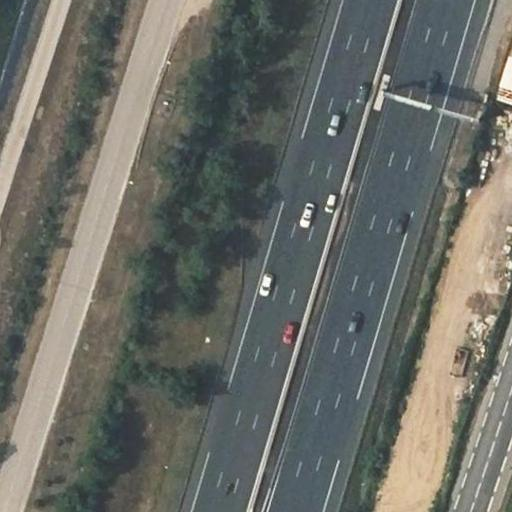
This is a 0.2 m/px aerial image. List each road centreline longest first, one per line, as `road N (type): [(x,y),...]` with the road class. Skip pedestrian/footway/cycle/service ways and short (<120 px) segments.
road 1 (unclassified): [(164,0),(4,511)]
road 2 (motorway): [(295,511),(447,0)]
road 3 (motorway): [(369,0),(218,511)]
road 4 (secondary): [(469,511),(511,386)]
